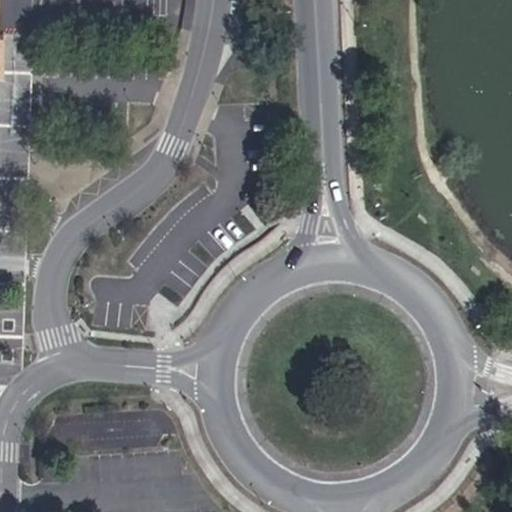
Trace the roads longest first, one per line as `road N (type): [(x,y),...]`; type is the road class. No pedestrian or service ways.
road 1 (tertiary): [(213,0),(208,38),(160,176),(65,247),(53,327),(71,360)]
road 2 (secondary): [(335,265),(311,0)]
road 3 (secondary): [(223,369),(238,439),(291,487),(326,496)]
road 4 (tertiary): [(71,360),(37,383),(9,422),(2,511)]
road 5 (secondary): [(335,265),(302,271),(248,308),(223,369)]
road 6 (secondary): [(452,353),(437,317),(409,288),(374,270),(335,265)]
road 7 (tertiary): [(223,369),(71,360)]
